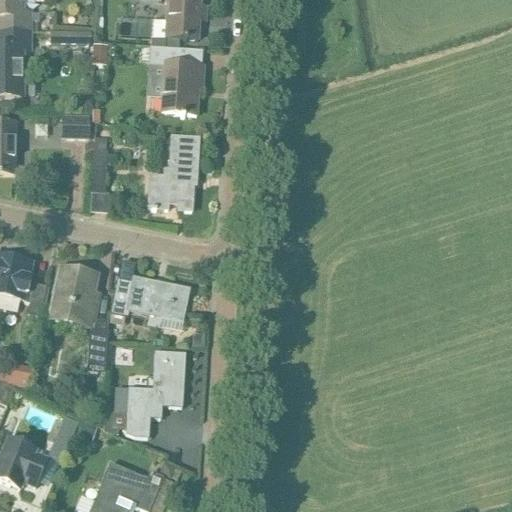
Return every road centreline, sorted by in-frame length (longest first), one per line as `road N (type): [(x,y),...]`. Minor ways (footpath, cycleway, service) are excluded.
road 1 (residential): [(229,262),(243,0)]
road 2 (residential): [(215,511),(229,262)]
road 3 (residential): [(229,262),(0,215)]
